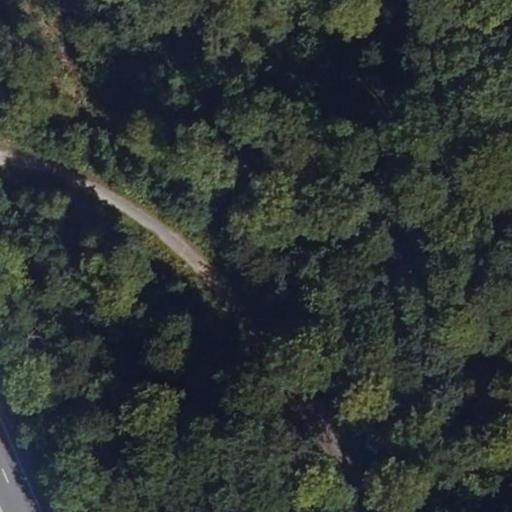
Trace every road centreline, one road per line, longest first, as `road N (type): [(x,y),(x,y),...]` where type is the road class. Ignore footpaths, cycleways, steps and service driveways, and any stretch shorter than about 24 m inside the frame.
road 1 (track): [(0,162),(45,171),(136,215),(221,276),(374,511)]
road 2 (unknown): [(84,0),(511,163)]
